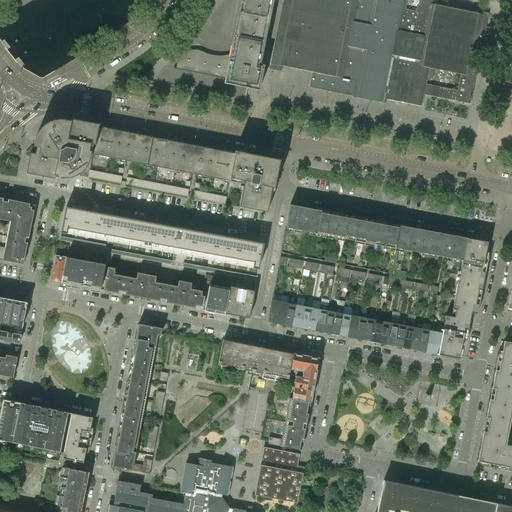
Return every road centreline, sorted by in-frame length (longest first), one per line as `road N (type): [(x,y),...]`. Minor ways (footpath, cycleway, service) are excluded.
road 1 (residential): [(475,179),(479,156),(465,136),(275,98),(254,110),(250,136)]
road 2 (residential): [(503,234),(282,189)]
road 3 (residential): [(53,192),(273,232)]
road 4 (tertiary): [(250,136),(47,97)]
road 5 (tertiary): [(475,179),(291,144)]
road 6 (residential): [(331,347),(315,449),(372,463)]
road 7 (residential): [(476,375),(331,347)]
road 8 (residential): [(254,332),(127,309)]
